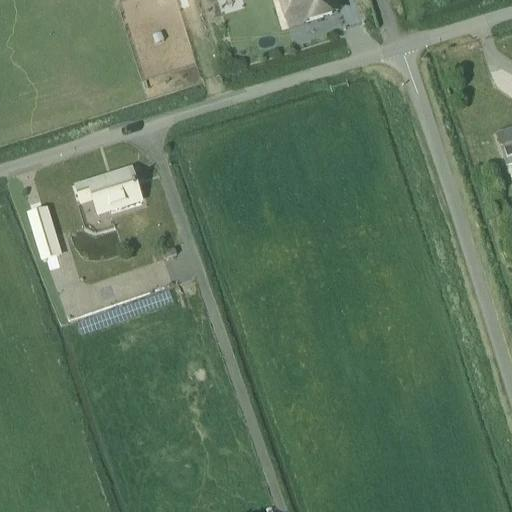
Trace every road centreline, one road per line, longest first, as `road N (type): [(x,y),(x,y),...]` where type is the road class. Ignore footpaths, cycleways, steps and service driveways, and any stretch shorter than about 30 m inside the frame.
road 1 (unclassified): [(0,172),(511,13)]
road 2 (track): [(281,511),(148,126)]
